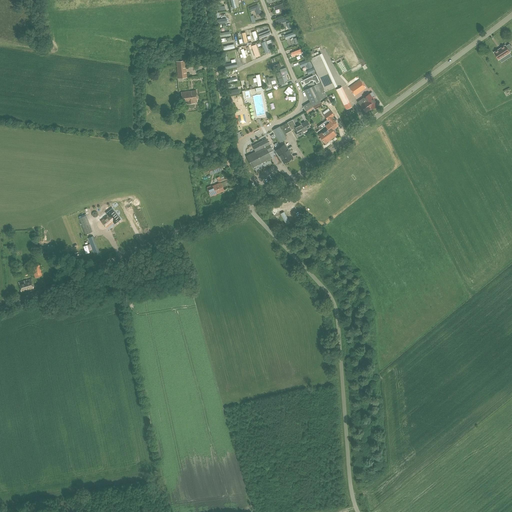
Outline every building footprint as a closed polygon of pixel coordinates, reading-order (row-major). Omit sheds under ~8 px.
[(232,0),(235,9),(241,7),(239,0),(232,0)] [(283,3),(273,7),(275,10),(280,9),(281,13),(286,11),(283,3)] [(256,14),(261,13),(258,4),(249,8),(251,12),(255,10),(256,14)] [(288,25),(287,22),(289,21),(288,18),(280,20),(282,26),(288,25)] [(260,33),(261,38),(273,35),(272,30),(260,33)] [(292,42),(298,40),(295,31),(285,34),(288,43),(292,42)] [(252,45),(256,58),(262,56),(258,43),(252,45)] [(510,52),(505,45),(494,52),(499,59),(510,52)] [(293,55),(299,55),(299,57),(304,57),(303,48),(296,48),(296,51),(293,51),(293,55)] [(243,59),(250,57),(247,49),(243,50),(244,54),(241,54),(243,59)] [(308,66),(310,69),(314,68),(311,59),(302,62),(303,68),(308,66)] [(178,79),(187,78),(186,64),(185,60),(176,61),(178,79)] [(312,80),(314,80),(315,80),(316,84),(319,82),(315,74),(313,75),(314,78),(312,78),(311,77),(303,80),(305,83),(312,80)] [(230,83),(239,81),(238,75),(228,78),(230,83)] [(355,96),(366,88),(360,79),(349,87),(355,96)] [(304,90),(311,104),(326,97),(320,82),(304,90)] [(194,102),(197,101),(196,90),(181,92),(183,103),(188,102),(188,103),(194,103),(194,102)] [(364,97),(372,108),(372,109),(377,105),(369,94),(364,97)] [(350,102),(347,97),(341,100),(344,105),(350,102)] [(364,97),(357,102),(365,113),(372,108),(364,97)] [(330,123),(321,129),(317,132),(325,143),(336,134),(332,129),(338,125),(332,117),(334,115),(331,110),(324,115),(330,123)] [(292,120),(288,122),(292,129),(293,128),(298,137),(304,134),(302,131),(310,127),(307,121),(301,124),(300,123),(296,125),(292,120)] [(273,130),(280,143),(287,138),(285,136),(287,135),(286,135),(292,131),(288,122),(280,126),(273,130)] [(268,152),(272,150),(266,139),(253,146),(256,151),(246,156),(248,160),(250,164),(251,164),(253,168),(271,158),(268,152)] [(288,156),(290,154),(289,152),(289,151),(284,144),(275,151),(284,163),(290,159),(288,156)] [(209,168),(211,174),(218,171),(216,165),(209,168)] [(211,196),(224,190),(221,183),(211,187),(211,186),(207,188),(211,196)] [(112,209),(107,213),(110,217),(109,217),(110,218),(109,219),(111,221),(109,222),(110,224),(113,222),(114,223),(119,220),(112,209)] [(86,215),(85,214),(79,217),(79,218),(85,234),(93,231),(86,215)] [(109,215),(101,221),(106,228),(110,224),(109,222),(111,221),(109,219),(110,218),(109,217),(110,217),(109,215)] [(93,236),(88,238),(91,247),(97,245),(93,236)] [(43,275),(39,265),(32,267),(35,278),(43,275)] [(21,292),(34,288),(31,279),(19,282),(21,292)]
